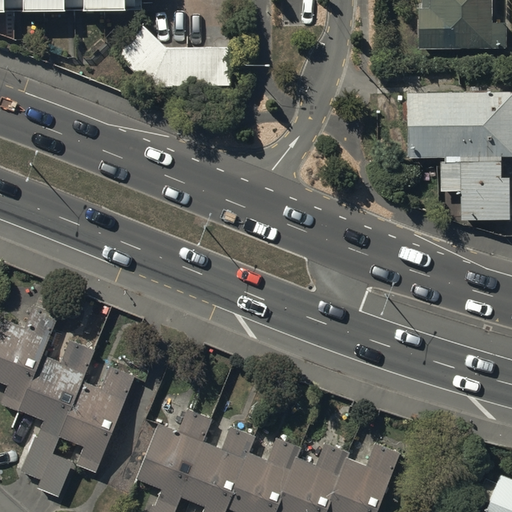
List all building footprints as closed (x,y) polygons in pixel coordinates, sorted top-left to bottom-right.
[(0,0),(0,20),(7,20),(7,4),(25,4),(25,19),(66,19),(66,4),(86,4),(86,19),(126,19),(126,4),(137,4),(136,0),(0,0)] [(489,0),(421,0),(422,13),(418,13),(418,54),(506,54),(506,26),(490,26),(489,0)] [(145,27),(115,55),(149,89),(232,90),(232,50),(169,51),(145,27)] [(511,97),(405,100),(405,165),(442,164),(442,166),(436,167),(437,206),(445,206),(445,196),(458,196),(459,226),(502,225),(502,234),(511,234),(511,214),(507,215),(507,181),(500,181),(500,161),(511,161),(511,97)] [(12,321),(0,347),(0,382),(11,387),(3,404),(47,424),(26,472),(44,480),(40,488),(59,497),(61,492),(65,494),(78,464),(58,456),(66,438),(89,449),(81,465),(100,474),(132,403),(128,400),(138,378),(114,367),(104,389),(87,382),(91,374),(48,354),(63,322),(46,314),(48,309),(37,304),(27,328),(12,321)] [(378,511),(401,452),(376,443),(368,466),(348,459),(350,453),(326,443),(327,440),(321,438),(315,454),(322,456),(319,466),(299,458),(303,448),(278,439),(270,461),(251,454),(257,436),(233,427),(225,449),(206,442),(215,417),(191,408),(183,431),(162,423),(140,482),(163,491),(156,511),(153,510),(152,511),(179,511),(185,499),(209,508),(207,511),(230,511),(232,511),(378,511)] [(488,504),(485,511),(511,511),(511,484),(499,479),(496,486),(484,482),(478,500),(488,504)]
